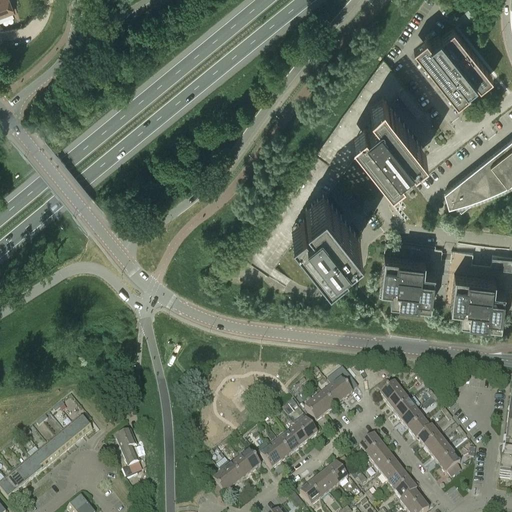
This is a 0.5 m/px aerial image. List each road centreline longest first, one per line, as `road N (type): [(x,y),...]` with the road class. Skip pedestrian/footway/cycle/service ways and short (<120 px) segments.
road 1 (motorway): [(0,249),(305,0)]
road 2 (tertiary): [(511,361),(236,329),(152,289)]
road 3 (motorway): [(116,250),(208,187),(355,0)]
road 4 (motorway): [(264,0),(0,218)]
road 5 (residential): [(466,134),(379,207),(400,232),(511,243)]
road 6 (unclassified): [(170,511),(166,409),(146,323)]
road 7 (tertiary): [(116,250),(5,113)]
road 8 (unclassified): [(0,315),(86,269),(144,306)]
road 9 (residential): [(248,511),(372,414)]
road 10 (residential): [(448,511),(372,414)]
